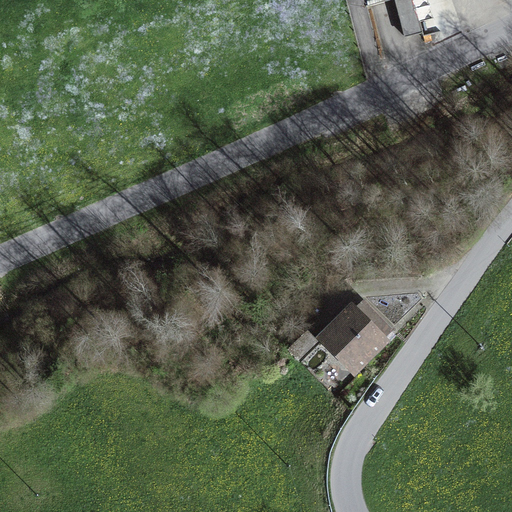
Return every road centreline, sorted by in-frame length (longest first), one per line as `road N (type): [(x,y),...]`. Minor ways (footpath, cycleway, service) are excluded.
road 1 (tertiary): [(0,256),(511,32)]
road 2 (unclassified): [(511,218),(360,428),(347,460),(350,511)]
